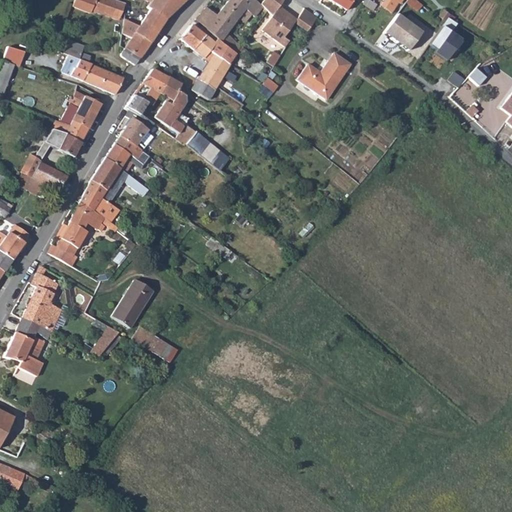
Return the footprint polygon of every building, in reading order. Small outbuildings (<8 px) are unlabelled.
[(118,21),(125,4),(112,0),(74,0),(72,7),(81,10),(82,7),(91,10),(118,21)] [(149,10),(164,20),(185,0),(151,0),(150,2),(146,8),(149,10)] [(205,8),(195,20),(202,26),(206,30),(205,30),(222,44),(235,54),(239,48),(224,35),(237,18),(244,23),(250,15),(254,17),(262,7),(260,5),(253,0),(228,0),(215,17),(205,8)] [(283,0),(263,0),(260,5),(262,7),(271,16),(260,31),(284,48),(288,42),(283,37),(294,23),(296,20),(278,7),(283,0)] [(328,0),(346,11),(352,0),(328,0)] [(384,0),(381,6),(391,14),(401,0),(384,0)] [(296,20),(294,23),(307,32),(316,18),(304,9),(296,20)] [(139,59),(164,20),(149,10),(138,27),(123,19),(121,34),(131,38),(123,49),(139,59)] [(438,17),(445,22),(447,18),(449,15),(443,11),(438,17)] [(398,14),(383,33),(417,59),(425,50),(421,48),(422,43),(416,40),(422,32),(398,14)] [(456,24),(447,18),(445,22),(428,45),(435,50),(433,53),(445,62),(452,50),(455,52),(462,42),(449,33),(456,24)] [(214,45),(209,50),(228,65),(235,54),(222,44),(205,30),(206,30),(202,26),(198,32),(190,26),(179,40),(192,51),(203,37),(214,45)] [(203,37),(192,51),(203,59),(208,62),(204,69),(220,78),(228,65),(209,50),(214,45),(203,37)] [(67,41),(62,54),(66,56),(87,64),(89,57),(80,54),(83,47),(67,41)] [(3,60),(20,65),(24,51),(7,45),(3,60)] [(123,49),(120,54),(120,56),(134,66),(139,59),(123,49)] [(274,66),(279,54),(272,51),(267,62),(274,66)] [(307,65),(296,81),(325,100),(349,65),(333,54),(319,73),(307,65)] [(66,56),(60,72),(114,95),(123,79),(87,64),(66,56)] [(1,62),(0,63),(0,98),(13,65),(1,62)] [(204,69),(196,81),(213,90),(220,78),(204,69)] [(151,70),(141,83),(159,94),(167,78),(151,70)] [(455,71),(448,80),(459,87),(464,79),(455,71)] [(167,78),(159,94),(167,98),(154,118),(177,134),(183,125),(187,119),(178,114),(184,103),(183,95),(176,92),(180,85),(167,78)] [(265,78),(261,85),(272,93),(277,87),(265,78)] [(213,90),(196,81),(190,91),(207,100),(213,90)] [(141,83),(132,96),(147,105),(150,106),(159,94),(141,83)] [(75,92),(59,123),(69,127),(71,122),(87,130),(100,105),(75,92)] [(132,96),(124,109),(128,112),(140,117),(147,105),(132,96)] [(471,106),(465,112),(471,118),(477,112),(471,106)] [(129,120),(119,137),(133,147),(152,124),(140,117),(128,112),(124,117),(129,120)] [(59,123),(54,121),(49,130),(50,131),(33,157),(39,162),(48,147),(72,158),(87,130),(71,122),(69,127),(59,123)] [(177,134),(174,139),(183,146),(184,145),(194,133),(183,125),(177,134)] [(194,133),(184,145),(218,171),(227,159),(194,132),(194,133)] [(119,137),(104,159),(132,179),(134,176),(127,171),(132,164),(139,169),(149,157),(141,151),(133,147),(119,137)] [(19,173),(21,174),(31,179),(40,162),(39,162),(33,157),(29,155),(19,173)] [(85,189),(108,203),(122,181),(139,194),(141,191),(145,193),(147,191),(132,179),(104,159),(85,189)] [(40,162),(31,179),(42,184),(57,193),(66,178),(58,173),(40,162)] [(61,167),(58,173),(66,178),(70,171),(61,167)] [(21,174),(15,184),(35,196),(42,184),(31,179),(21,174)] [(85,189),(78,203),(115,231),(117,228),(109,223),(119,210),(108,203),(85,189)] [(159,190),(157,194),(163,199),(166,195),(159,190)] [(0,202),(0,215),(4,218),(10,209),(0,202)] [(52,245),(46,254),(70,267),(75,259),(72,257),(85,232),(81,230),(86,221),(96,227),(94,230),(95,230),(100,222),(114,233),(115,231),(78,203),(55,247),(52,245)] [(0,270),(3,272),(28,235),(14,225),(5,237),(0,233),(0,270)] [(228,258),(233,250),(210,237),(206,245),(228,258)] [(35,288),(21,319),(50,333),(60,310),(46,303),(56,284),(36,273),(30,285),(35,288)] [(133,280),(110,317),(128,329),(152,292),(133,280)] [(14,333),(3,358),(14,361),(19,362),(23,354),(32,337),(34,332),(46,340),(50,333),(21,319),(14,334),(14,333)] [(117,333),(107,327),(89,353),(97,357),(117,333)] [(177,352),(138,328),(131,339),(170,363),(177,352)] [(23,354),(35,360),(43,342),(32,337),(23,354)] [(295,406),(310,369),(231,337),(227,346),(217,342),(206,370),(295,406)] [(19,362),(14,361),(12,365),(17,367),(16,368),(36,377),(42,364),(35,360),(23,354),(19,362)] [(0,412),(0,442),(12,419),(0,412)] [(0,464),(0,483),(17,491),(22,479),(25,480),(28,476),(24,474),(0,464)]
